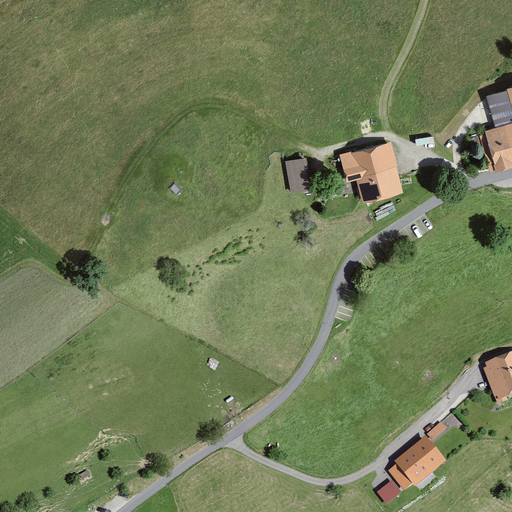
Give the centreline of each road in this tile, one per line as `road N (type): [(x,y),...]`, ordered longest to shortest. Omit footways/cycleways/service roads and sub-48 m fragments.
road 1 (unclassified): [(511,173),(472,183),(353,256),(318,349),(291,388),(127,511)]
road 2 (track): [(410,158),(384,103),(423,0)]
